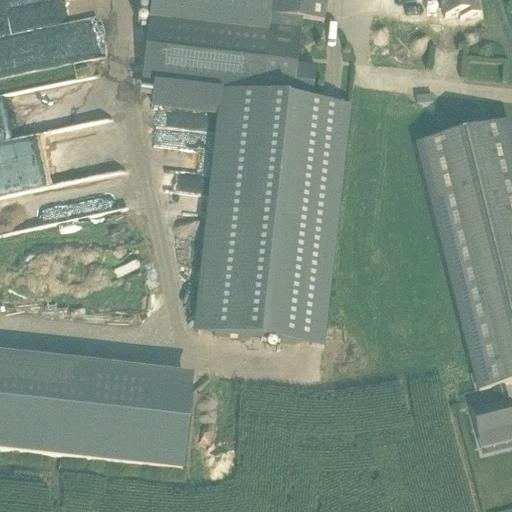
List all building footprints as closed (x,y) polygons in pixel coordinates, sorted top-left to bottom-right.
[(149,0),(140,89),(153,91),(150,110),(216,118),(192,336),(323,350),(350,109),(308,104),(312,70),(292,68),(298,17),(325,20),(327,0),(149,0)] [(411,68),(413,44),(443,47),(447,0),(383,0),(419,3),(416,25),(373,21),(369,64),(411,68)] [(68,16),(65,2),(39,8),(43,23),(68,16)] [(102,24),(7,40),(11,60),(9,61),(12,80),(109,64),(102,24)] [(0,206),(17,203),(7,144),(84,131),(78,95),(0,108),(0,206)] [(511,136),(509,125),(416,149),(478,392),(511,382),(511,136)] [(0,454),(182,475),(192,383),(0,361),(0,454)] [(511,440),(511,418),(508,404),(471,413),(480,449),(511,440)]
